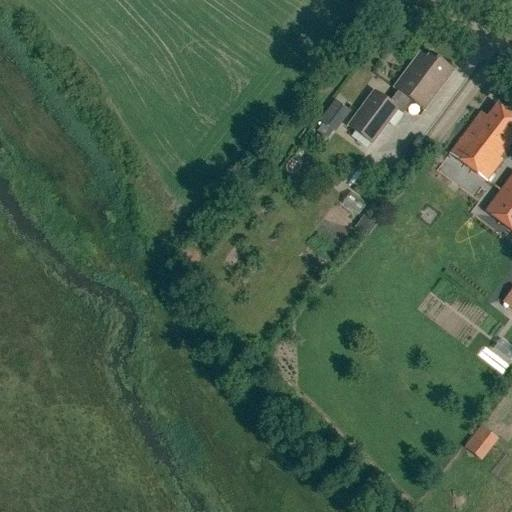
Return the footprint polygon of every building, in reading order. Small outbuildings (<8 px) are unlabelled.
[(419,55),(393,90),(397,93),(390,103),(399,110),(398,112),(403,116),(412,104),(423,112),(453,71),(431,55),(427,61),(419,55)] [(373,92),(346,129),(371,147),(398,110),(373,92)] [(334,134),(349,113),(334,103),(320,124),(334,134)] [(482,113),(451,155),(485,181),(509,150),(507,148),(511,141),(511,138),(511,137),(511,117),(496,106),(487,118),(482,113)] [(417,139),(403,158),(413,165),(427,146),(417,139)] [(511,233),(511,176),(485,213),(511,233)] [(511,291),(503,304),(511,310),(511,291)] [(511,361),(511,343),(507,339),(498,349),(511,361)]
